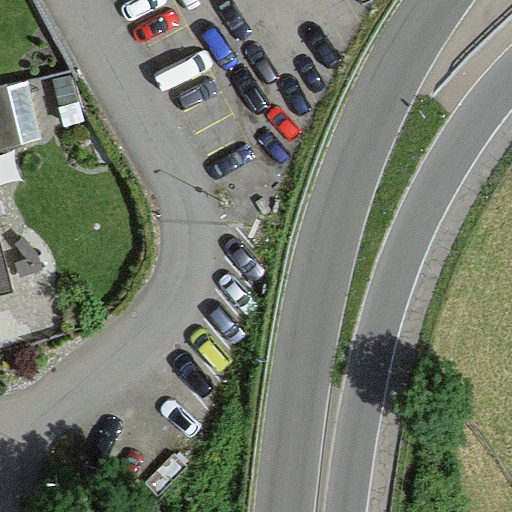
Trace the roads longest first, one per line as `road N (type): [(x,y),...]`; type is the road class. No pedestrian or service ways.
road 1 (motorway): [(439,0),(394,68),(327,243),(284,511)]
road 2 (motorway): [(344,511),(359,390),(399,259),(449,155),(511,74)]
